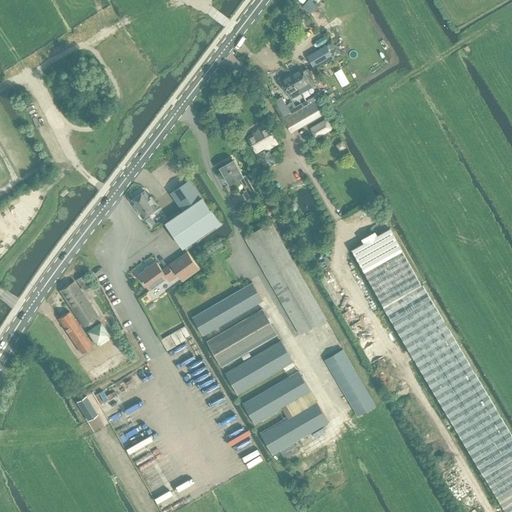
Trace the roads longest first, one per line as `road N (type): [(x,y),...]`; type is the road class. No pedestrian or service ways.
road 1 (primary): [(0,355),(60,263),(262,0)]
road 2 (track): [(88,43),(117,86),(105,122),(74,127),(40,80)]
road 3 (track): [(30,87),(49,63),(127,21)]
